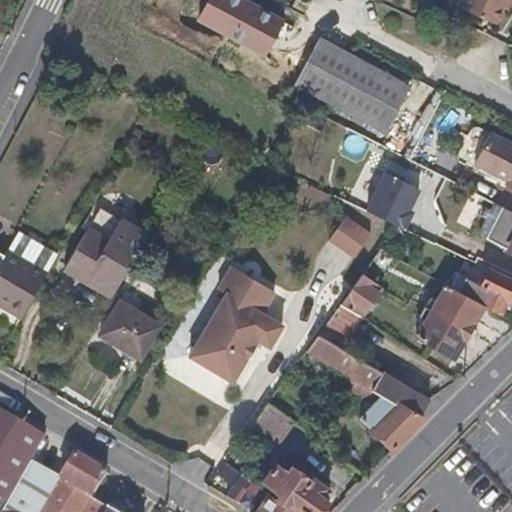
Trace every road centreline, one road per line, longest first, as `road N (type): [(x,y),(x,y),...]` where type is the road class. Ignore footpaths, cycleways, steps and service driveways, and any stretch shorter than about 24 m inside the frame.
road 1 (residential): [(0,389),(203,511)]
road 2 (residential): [(511,356),(358,511)]
